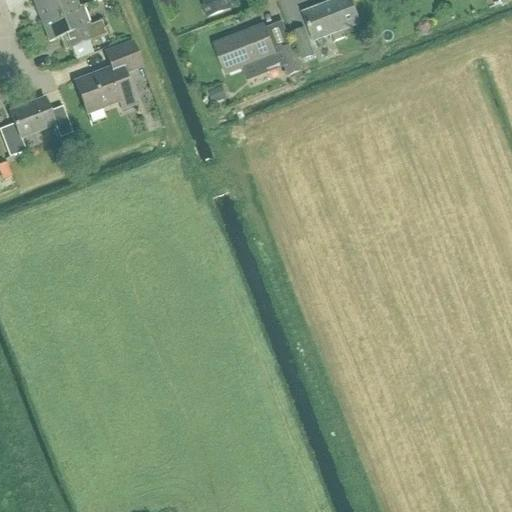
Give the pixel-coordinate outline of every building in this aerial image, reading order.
[(39,0),(32,3),(40,23),(78,9),(74,0),(39,0)] [(203,0),(205,6),(202,7),(206,18),(229,9),(225,0),(203,0)] [(340,0),(302,15),(313,43),(359,25),(349,0),(340,0)] [(78,9),(40,23),(48,44),(77,32),(82,46),(106,36),(100,22),(89,27),(81,7),(78,9)] [(213,47),(225,76),(275,57),(263,27),(213,47)] [(292,35),(303,62),(315,58),(304,30),(292,35)] [(73,84),(85,116),(118,104),(120,111),(135,105),(123,75),(140,69),(131,44),(104,55),(110,70),(73,84)] [(98,46),(81,52),(84,61),(101,56),(98,46)] [(279,52),(289,79),(301,75),(291,48),(279,52)] [(0,131),(0,137),(8,159),(25,153),(20,140),(53,127),(62,150),(75,145),(61,109),(49,113),(44,100),(8,114),(13,126),(0,131)]
